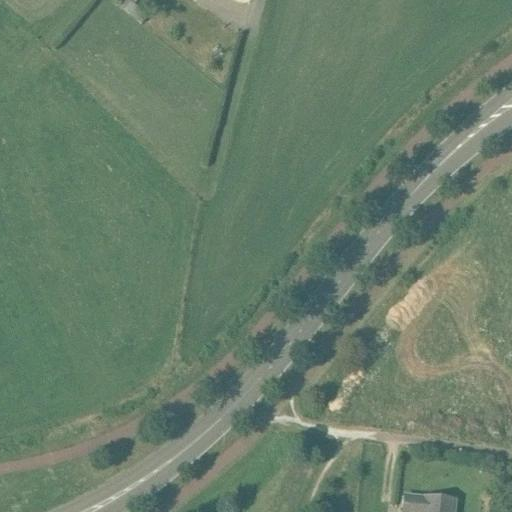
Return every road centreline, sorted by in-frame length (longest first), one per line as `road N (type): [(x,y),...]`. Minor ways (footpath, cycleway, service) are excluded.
road 1 (secondary): [(221,419),(424,180)]
road 2 (secondary): [(221,419),(70,511)]
road 3 (secondary): [(112,511),(165,477),(221,419)]
road 4 (secondary): [(511,92),(457,138),(424,180)]
